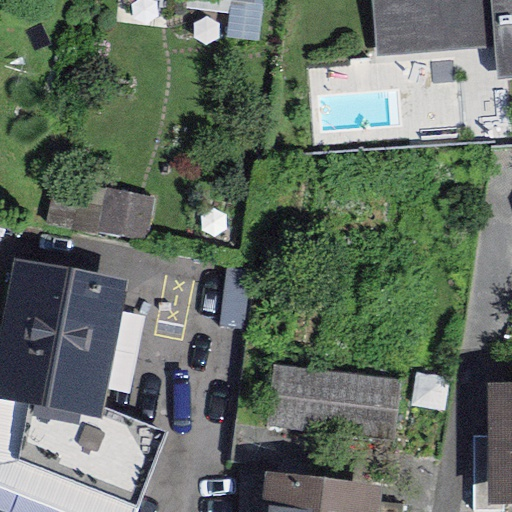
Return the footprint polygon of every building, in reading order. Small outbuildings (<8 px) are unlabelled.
[(262,0),(121,0),(122,1),(229,14),(226,41),(257,44),(262,0)] [(511,0),(369,0),(376,62),(486,51),(489,86),(511,83),(511,0)] [(143,244),(153,201),(80,183),(74,209),(50,203),(44,227),(95,240),(97,233),(143,244)] [(246,323),(255,263),(207,256),(198,316),(246,323)] [(136,511),(164,439),(98,414),(122,291),(11,270),(0,325),(0,511),(136,511)] [(392,447),(399,386),(275,371),(266,431),(392,447)] [(511,511),(511,393),(485,392),(480,511),(511,511)] [(274,470),(238,465),(235,511),(375,511),(377,503),(271,489),(274,470)]
